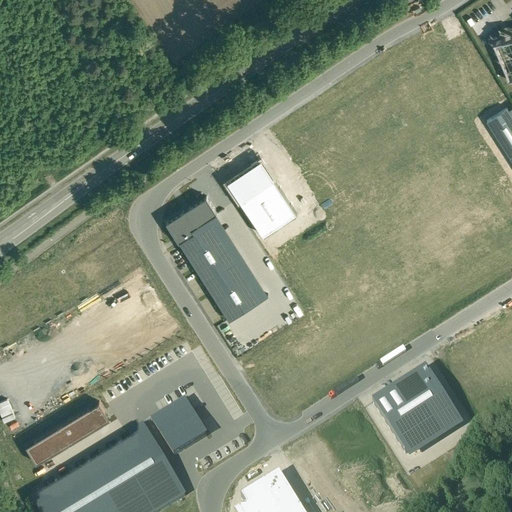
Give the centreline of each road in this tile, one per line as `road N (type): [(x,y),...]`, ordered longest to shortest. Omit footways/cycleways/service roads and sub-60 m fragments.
road 1 (residential): [(454,0),(175,178),(144,213),(148,242),(274,440)]
road 2 (primary): [(0,243),(347,0)]
road 3 (residential): [(274,440),(511,290)]
